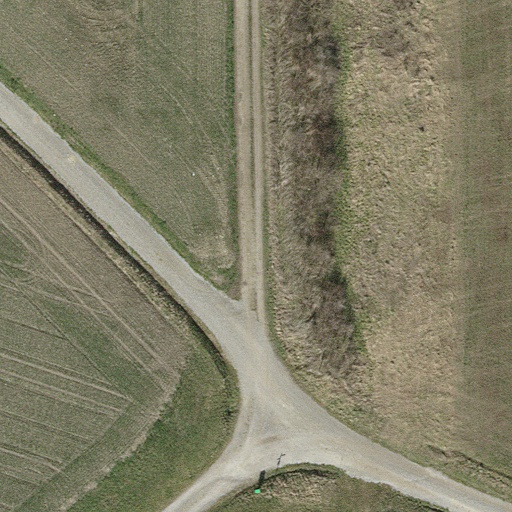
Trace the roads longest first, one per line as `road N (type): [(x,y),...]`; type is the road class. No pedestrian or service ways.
road 1 (track): [(487,511),(361,460),(0,98)]
road 2 (track): [(255,0),(254,430),(240,480),(199,511)]
road 3 (track): [(361,460),(297,458),(240,480)]
